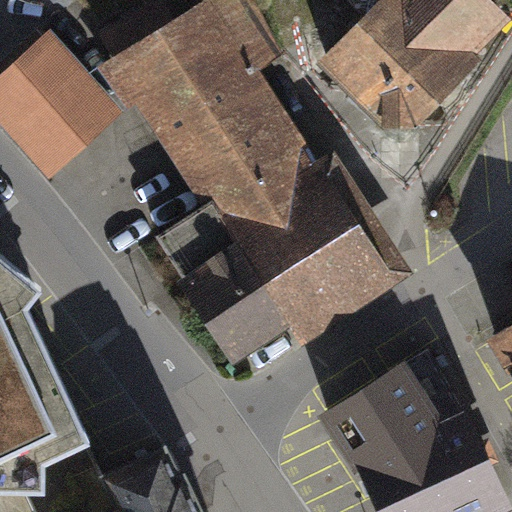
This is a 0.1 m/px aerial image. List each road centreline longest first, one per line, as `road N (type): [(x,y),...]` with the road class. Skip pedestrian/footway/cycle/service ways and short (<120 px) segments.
road 1 (residential): [(222,438),(421,315),(412,226),(511,76)]
road 2 (residential): [(222,438),(0,169)]
